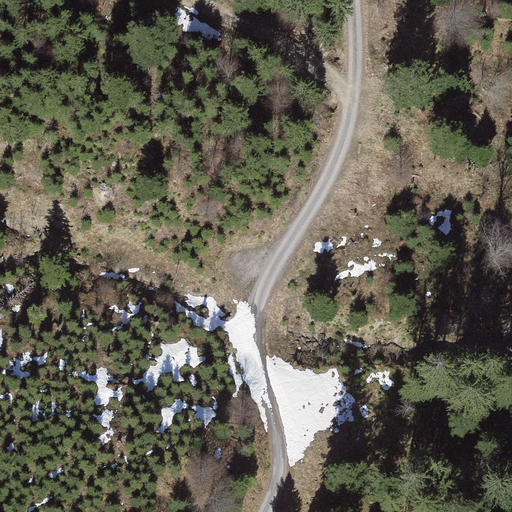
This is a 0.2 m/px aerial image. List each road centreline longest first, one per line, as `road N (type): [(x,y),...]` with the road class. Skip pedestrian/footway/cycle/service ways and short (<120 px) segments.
road 1 (track): [(272,511),(282,466),(258,365),(259,304),(351,141),(361,100),(354,0)]
road 2 (track): [(186,0),(361,100)]
